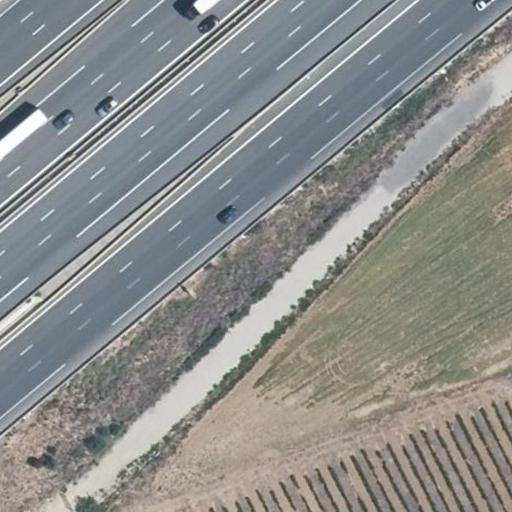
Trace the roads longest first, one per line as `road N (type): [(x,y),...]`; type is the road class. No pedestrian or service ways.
road 1 (track): [(511,67),(59,511)]
road 2 (motorway): [(0,383),(461,0)]
road 3 (motorway): [(0,266),(319,0)]
road 4 (motorway): [(207,0),(0,172)]
